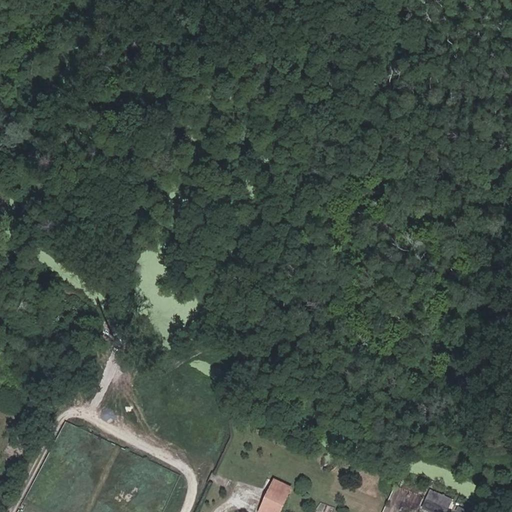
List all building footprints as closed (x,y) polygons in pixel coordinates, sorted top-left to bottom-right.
[(268,488),(284,496),(288,488),(272,480),(268,488)] [(273,504),(279,507),(284,496),(268,488),(263,499),(273,504)] [(432,489),(428,499),(447,508),(450,498),(432,489)] [(273,504),(263,499),(260,507),(270,511),(273,504)] [(436,511),(444,511),(447,508),(428,499),(424,506),(436,511)]
